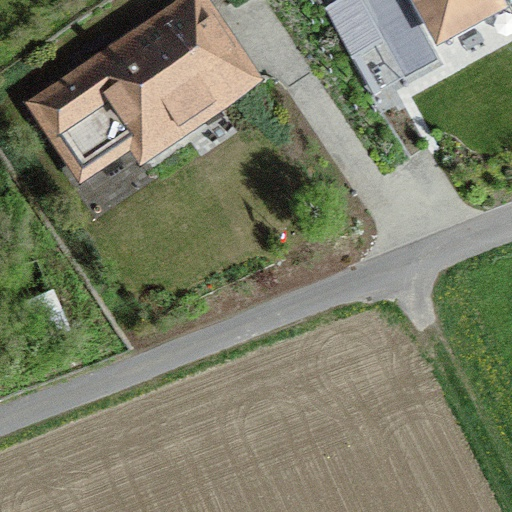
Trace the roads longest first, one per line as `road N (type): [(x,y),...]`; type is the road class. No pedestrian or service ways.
road 1 (residential): [(0,430),(511,236)]
road 2 (track): [(511,507),(395,283)]
